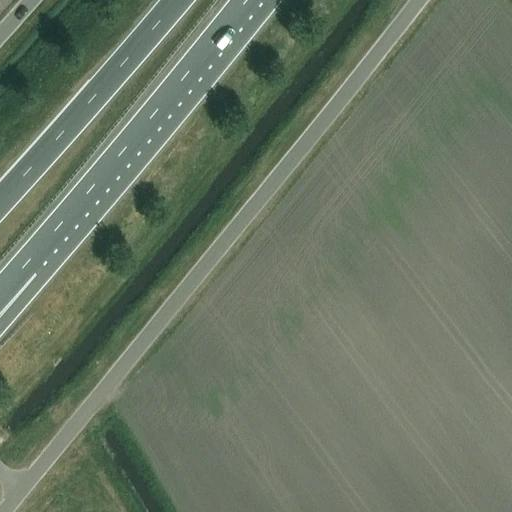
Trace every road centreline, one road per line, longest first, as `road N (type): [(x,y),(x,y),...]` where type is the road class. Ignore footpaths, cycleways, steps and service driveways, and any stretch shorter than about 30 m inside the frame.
road 1 (unclassified): [(21,491),(419,0)]
road 2 (trunk): [(27,264),(244,0)]
road 3 (trunk): [(174,0),(0,202)]
